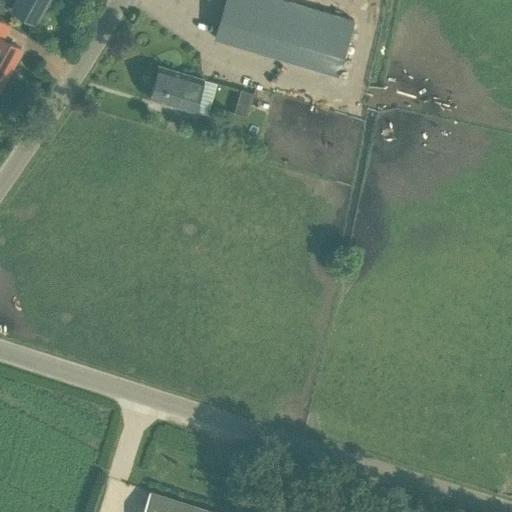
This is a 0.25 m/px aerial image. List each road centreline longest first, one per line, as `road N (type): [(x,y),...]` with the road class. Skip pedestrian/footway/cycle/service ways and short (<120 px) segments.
road 1 (unclassified): [(489,511),(0,346)]
road 2 (unclassified): [(0,187),(121,0)]
